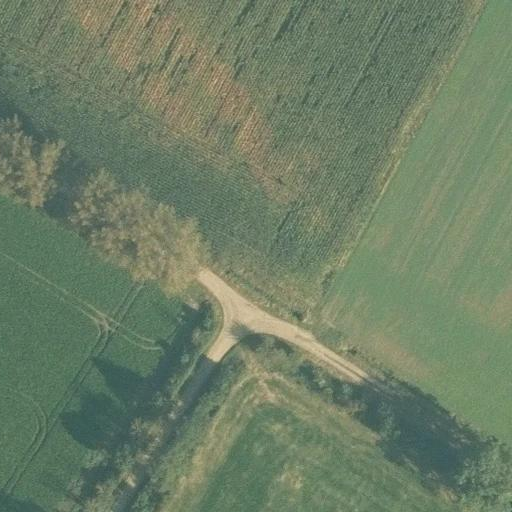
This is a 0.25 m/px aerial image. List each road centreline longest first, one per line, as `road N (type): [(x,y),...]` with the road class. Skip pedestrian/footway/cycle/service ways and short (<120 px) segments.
road 1 (track): [(511,480),(304,342),(242,314),(195,273),(0,162)]
road 2 (unclassified): [(115,511),(242,314)]
